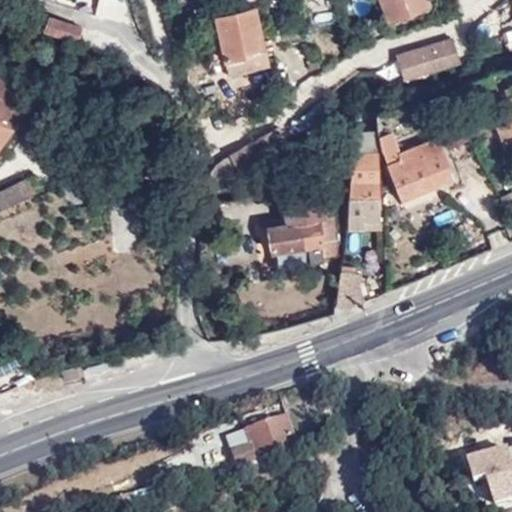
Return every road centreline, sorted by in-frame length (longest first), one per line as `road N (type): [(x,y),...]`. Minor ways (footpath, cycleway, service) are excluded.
road 1 (residential): [(200,389),(187,267),(203,150),(169,75),(152,0)]
road 2 (primary): [(200,389),(310,354),(511,271)]
road 3 (primary): [(0,453),(200,389)]
road 4 (unknown): [(310,354),(382,511)]
road 5 (unknown): [(412,313),(426,357),(511,383)]
